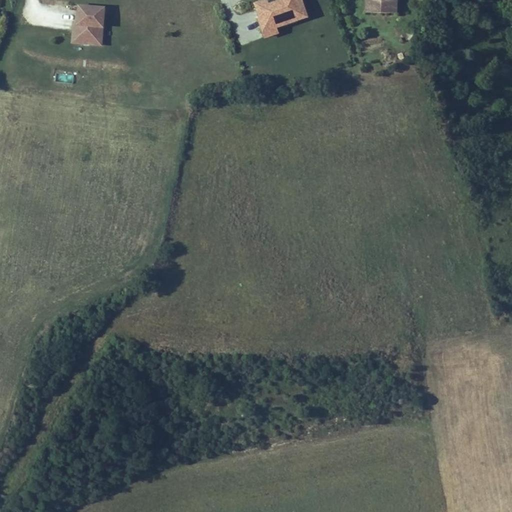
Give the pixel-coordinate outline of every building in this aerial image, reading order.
[(278,29),(309,19),(302,0),(283,0),(269,5),(267,0),(265,0),(253,4),(265,40),(280,35),(278,29)] [(365,0),(365,14),(370,14),(371,1),(374,1),(373,0),(365,0)] [(373,0),(374,1),(371,1),(370,14),(398,15),(398,0),(373,0)] [(103,48),(106,9),(78,7),(77,25),(73,25),(72,45),(103,48)] [(73,82),(73,75),(57,73),(56,81),(73,82)]
